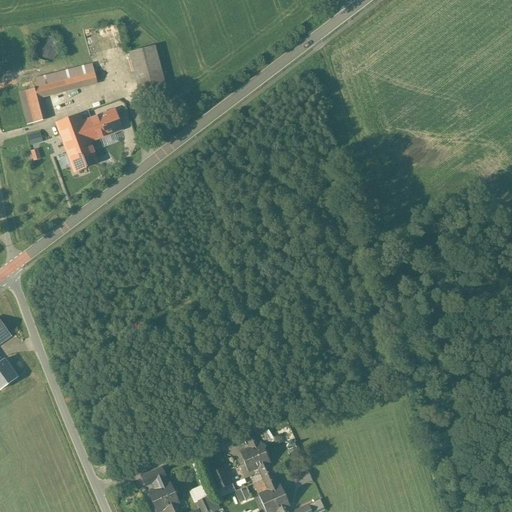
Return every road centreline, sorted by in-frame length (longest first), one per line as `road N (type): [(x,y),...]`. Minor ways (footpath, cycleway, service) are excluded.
road 1 (unclassified): [(10,273),(364,0)]
road 2 (unclassified): [(10,273),(104,511)]
